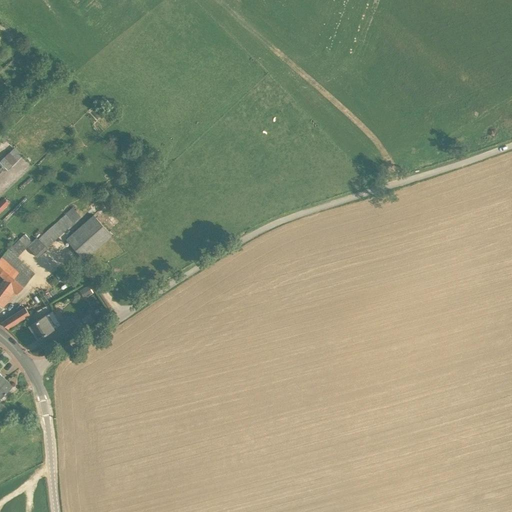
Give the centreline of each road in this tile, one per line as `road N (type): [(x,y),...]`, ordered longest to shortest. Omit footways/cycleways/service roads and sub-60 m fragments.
road 1 (unclassified): [(34,370),(277,225),(511,148)]
road 2 (tertiary): [(56,511),(34,370)]
